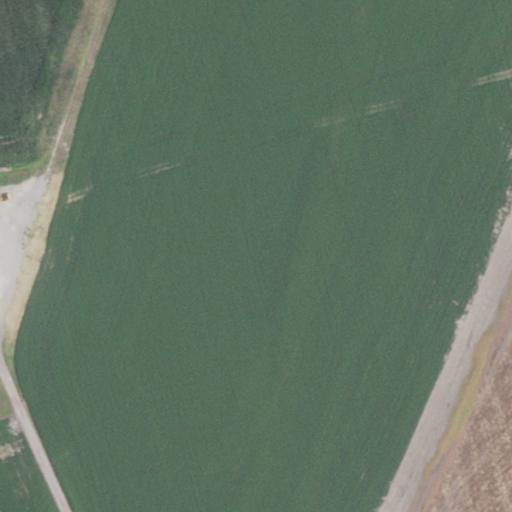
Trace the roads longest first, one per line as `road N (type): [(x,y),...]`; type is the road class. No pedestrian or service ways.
road 1 (track): [(18,238),(101,0)]
road 2 (track): [(65,511),(0,363)]
